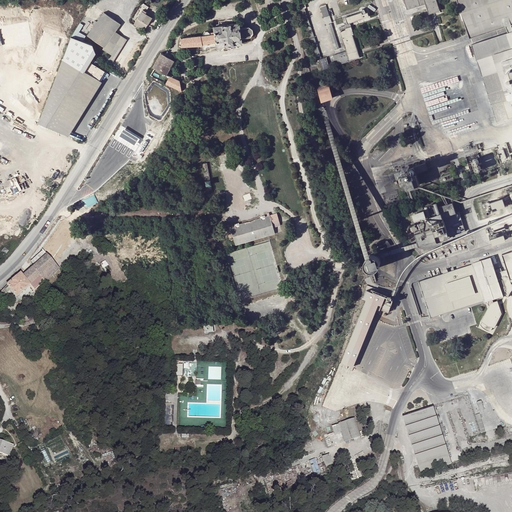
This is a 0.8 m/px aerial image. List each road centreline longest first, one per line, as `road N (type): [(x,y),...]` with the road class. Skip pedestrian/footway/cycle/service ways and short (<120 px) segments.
road 1 (tertiary): [(185,0),(34,238),(0,277)]
road 2 (unknown): [(324,254),(343,257),(341,225),(300,115),(295,45)]
road 3 (unknown): [(407,63),(455,48),(487,134)]
road 4 (unknown): [(400,406),(369,386),(365,371),(382,334),(423,353)]
